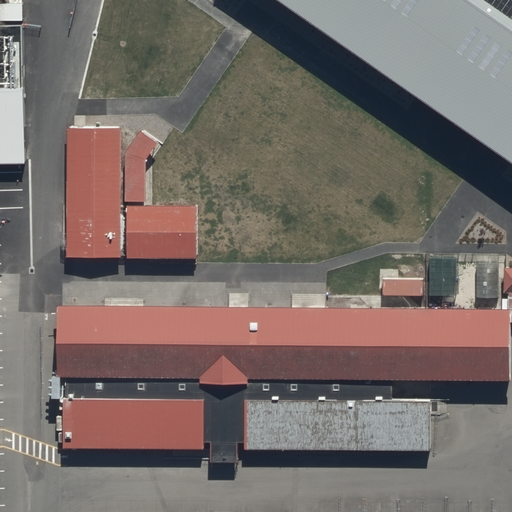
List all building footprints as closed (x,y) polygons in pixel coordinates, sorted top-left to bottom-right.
[(511,0),(296,0),(511,151),(511,0)] [(0,68),(25,69),(25,19),(0,19),(0,68)] [(64,249),(116,250),(118,121),(67,120),(64,249)] [(0,236),(23,237),(25,155),(5,155),(0,154),(0,236)] [(124,249),(191,250),(192,199),(125,198),(124,249)] [(511,264),(500,264),(500,291),(504,291),(504,305),(54,297),(53,370),(196,372),(196,380),(240,381),(239,398),(386,401),(386,376),(506,378),(507,319),(511,318),(511,264)]
